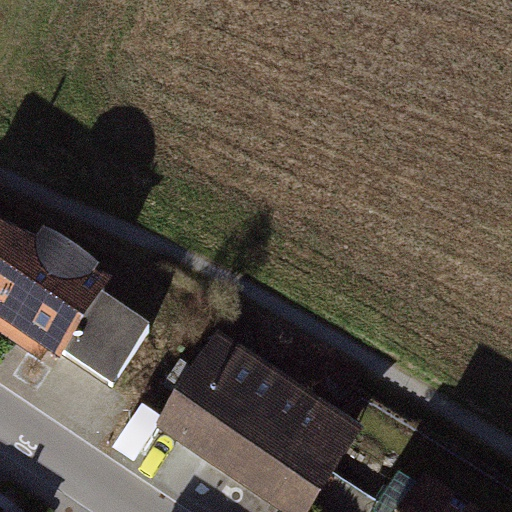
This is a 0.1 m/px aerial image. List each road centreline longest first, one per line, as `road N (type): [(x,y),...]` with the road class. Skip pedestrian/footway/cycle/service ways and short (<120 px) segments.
road 1 (track): [(511,450),(217,275),(0,177)]
road 2 (residential): [(0,420),(131,511)]
